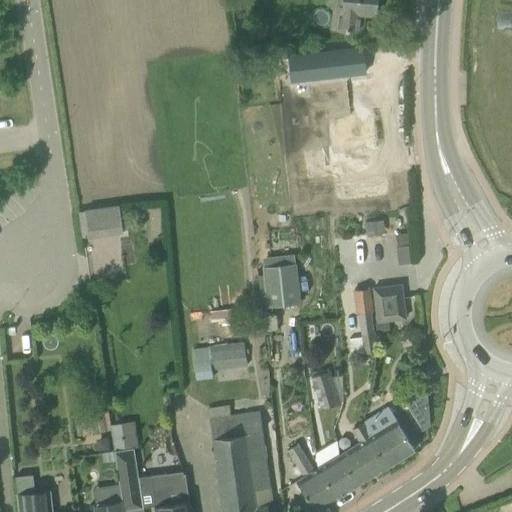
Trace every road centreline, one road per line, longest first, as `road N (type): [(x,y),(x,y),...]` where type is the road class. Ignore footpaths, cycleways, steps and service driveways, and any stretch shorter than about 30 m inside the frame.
road 1 (residential): [(26,0),(50,160),(45,217),(19,272)]
road 2 (secondary): [(438,0),(436,144),(446,171)]
